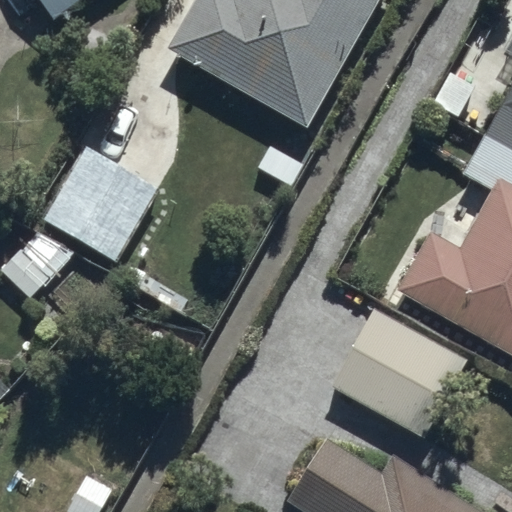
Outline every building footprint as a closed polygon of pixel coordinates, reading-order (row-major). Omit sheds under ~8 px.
[(35,0),(51,22),(83,0),(35,0)] [(194,0),(165,48),(306,131),(378,0),(194,0)] [(511,21),(511,23),(511,84),(462,175),(489,190),(466,232),(446,221),(436,238),(428,233),(395,292),(511,356),(511,21)] [(82,149),(42,220),(116,264),(158,194),(82,149)] [(374,311),(328,388),(425,440),(468,362),(374,311)] [(294,511),(474,511),(389,458),(378,475),(326,441),(285,506),(294,511)]
